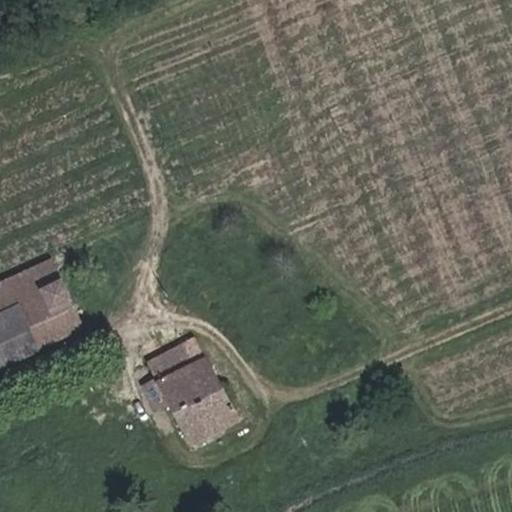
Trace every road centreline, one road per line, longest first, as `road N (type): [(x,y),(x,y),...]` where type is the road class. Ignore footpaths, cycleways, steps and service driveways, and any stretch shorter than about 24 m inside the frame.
road 1 (track): [(0,382),(106,329),(185,315),(296,389),(342,385),(511,314)]
road 2 (track): [(157,320),(152,279),(166,190),(105,57),(148,13),(174,0)]
